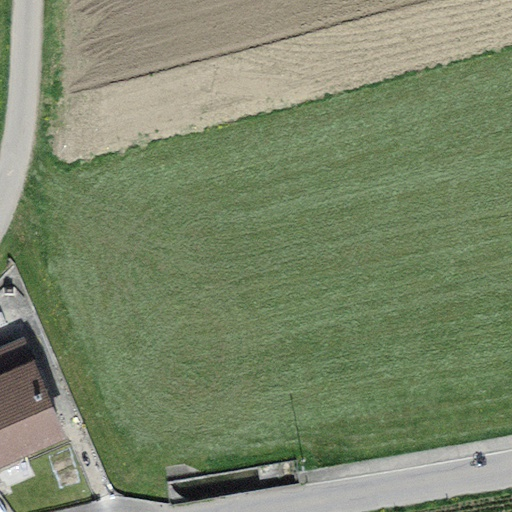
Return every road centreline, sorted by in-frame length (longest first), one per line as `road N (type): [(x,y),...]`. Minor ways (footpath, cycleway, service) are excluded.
road 1 (unclassified): [(511,467),(269,511)]
road 2 (unclassified): [(28,0),(22,114),(0,210)]
